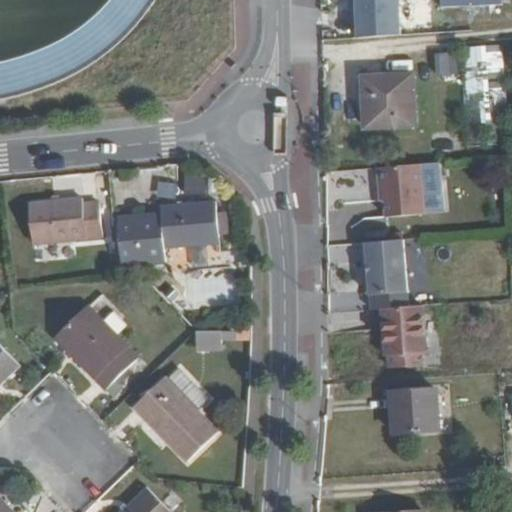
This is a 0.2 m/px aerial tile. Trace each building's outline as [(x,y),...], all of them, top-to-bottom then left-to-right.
[(425,0),(426,9),(469,6),(468,0),(425,0)] [(493,53),(454,56),(461,151),(501,148),(493,53)] [(448,62),(431,63),(433,83),(450,82),(448,62)] [(403,85),(356,89),(360,136),(407,133),(403,85)] [(410,173),(368,177),(369,194),(375,198),(376,209),(377,226),(414,223),(410,173)] [(163,204),(163,211),(164,221),(141,223),(141,219),(114,223),(118,265),(178,258),(176,246),(231,241),(227,198),(163,204)] [(81,200),(28,206),(33,244),(102,236),(98,204),(82,205),(81,200)] [(163,211),(113,216),(114,223),(141,219),(141,223),(164,221),(163,211)] [(393,246),(356,249),(360,301),(397,298),(393,246)] [(227,295),(227,283),(196,284),(197,296),(227,295)] [(397,298),(360,301),(361,315),(370,314),(399,312),(397,298)] [(140,357),(89,305),(57,337),(108,389),(140,357)] [(399,312),(370,314),(373,362),(377,361),(377,373),(411,371),(410,359),(414,358),(411,311),(399,312)] [(192,331),(192,350),(221,349),(221,340),(245,340),(245,330),(192,331)] [(0,386),(20,366),(0,345),(0,386)] [(181,369),(170,379),(199,410),(210,400),(181,369)] [(221,431),(199,410),(170,379),(167,376),(136,406),(189,461),(221,431)] [(422,406),(379,409),(381,450),(425,447),(422,406)] [(172,511),(149,488),(124,511),(172,511)] [(13,511),(0,498),(0,511),(13,511)]
